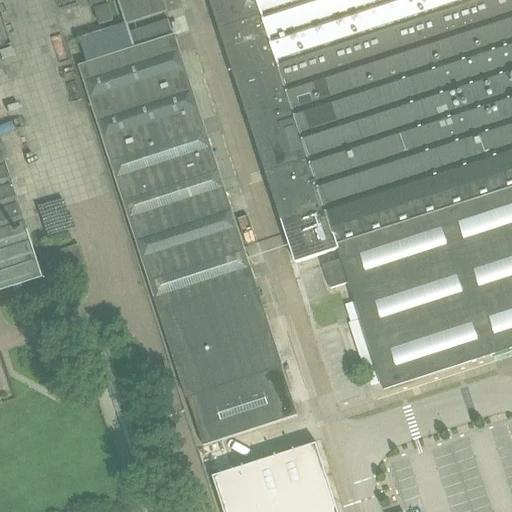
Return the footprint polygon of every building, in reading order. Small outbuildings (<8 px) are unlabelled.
[(119,0),(127,24),(167,11),(163,0),(119,0)] [(511,0),(211,0),(232,62),(298,262),(320,256),(339,250),(342,260),(323,266),(330,289),(349,283),(383,390),(492,354),(511,348),(511,0)] [(298,416),(175,38),(169,20),(129,33),(126,24),(79,39),(87,63),(81,65),(192,410),(204,446),(298,416)] [(0,160),(0,289),(38,278),(0,160)] [(224,511),(338,511),(317,444),(214,477),(224,511)]
